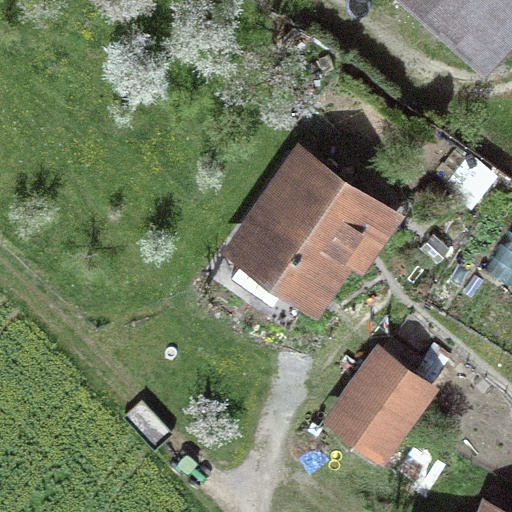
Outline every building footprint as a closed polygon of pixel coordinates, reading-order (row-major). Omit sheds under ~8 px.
[(511,0),(412,0),(485,67),(511,37),(511,0)] [(406,209),(299,136),(222,249),(241,262),(231,276),(273,304),(282,290),(319,314),(353,264),(364,271),(406,209)] [(488,172),(469,157),(445,186),(465,202),(488,172)] [(485,271),(511,285),(511,283),(511,234),(506,231),(485,271)] [(421,246),(439,262),(451,248),(434,232),(421,246)] [(379,339),(322,416),(355,439),(351,445),(375,462),(379,457),(383,460),(439,383),(435,379),(453,354),(436,342),(418,367),(379,339)]
